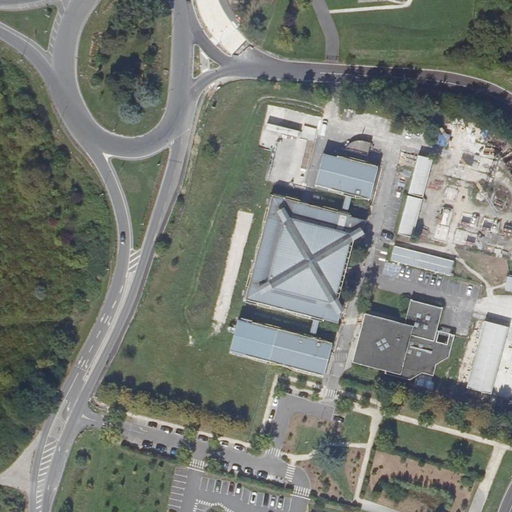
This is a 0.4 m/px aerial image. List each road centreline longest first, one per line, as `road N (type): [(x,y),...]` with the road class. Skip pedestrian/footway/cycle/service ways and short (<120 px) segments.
road 1 (unclassified): [(38,511),(49,439),(124,301)]
road 2 (unclassified): [(124,301),(179,149),(179,120)]
road 3 (unclassified): [(91,137),(118,200),(124,301)]
road 4 (secondary): [(179,120),(182,0)]
